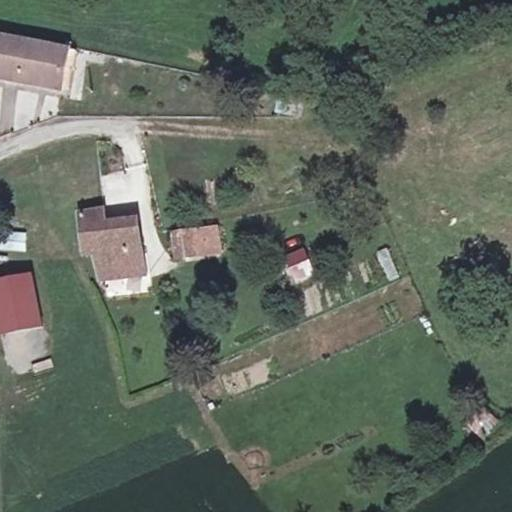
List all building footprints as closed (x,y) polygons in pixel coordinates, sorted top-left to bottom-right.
[(0,54),(0,69),(4,71),(3,79),(62,90),(66,68),(68,51),(3,39),(0,54)] [(78,53),(68,51),(66,68),(75,70),(78,53)] [(305,97),(279,93),(275,114),(301,118),(305,97)] [(104,212),(81,216),(85,255),(95,254),(100,279),(145,274),(138,224),(106,227),(104,212)] [(192,234),(195,255),(220,251),(217,231),(192,234)] [(16,234),(0,233),(0,247),(15,248),(16,234)] [(27,235),(16,234),(15,248),(26,249),(27,235)] [(192,234),(176,236),(179,257),(195,255),(192,234)] [(283,255),(290,284),(313,278),(306,250),(283,255)] [(34,278),(0,284),(0,330),(1,336),(44,328),(34,278)] [(483,436),(500,427),(491,413),(475,422),(483,436)]
